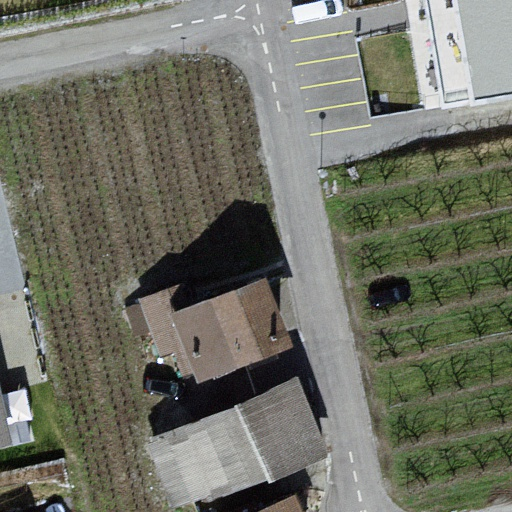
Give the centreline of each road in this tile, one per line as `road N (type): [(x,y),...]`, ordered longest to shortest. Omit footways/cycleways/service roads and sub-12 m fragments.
road 1 (residential): [(262,9),(366,511)]
road 2 (residential): [(0,61),(262,9)]
